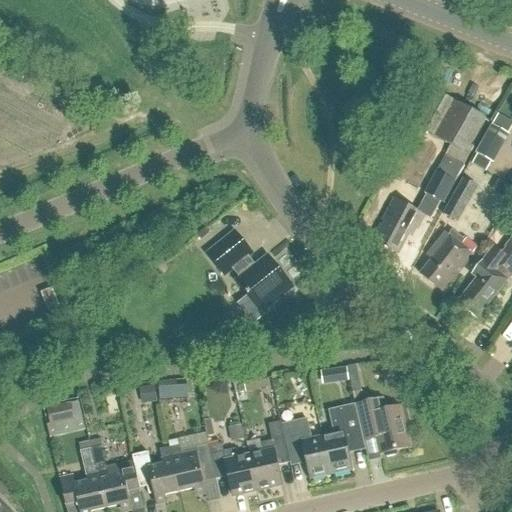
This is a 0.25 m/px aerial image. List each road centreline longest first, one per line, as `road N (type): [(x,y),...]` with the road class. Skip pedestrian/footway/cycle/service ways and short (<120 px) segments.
road 1 (unclassified): [(511,422),(336,262),(275,182),(253,132)]
road 2 (residential): [(0,232),(253,132)]
road 3 (residential): [(306,511),(461,477)]
road 4 (unclassified): [(253,132),(266,42),(283,0)]
road 5 (secondary): [(511,43),(399,0)]
